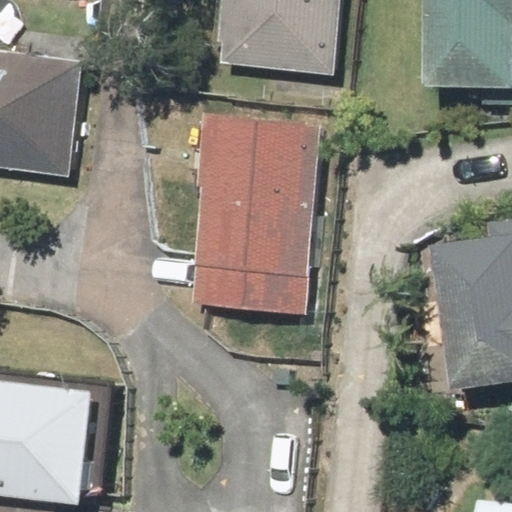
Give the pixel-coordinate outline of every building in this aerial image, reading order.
[(233,0),(227,69),(345,80),(352,0),(233,0)] [(511,0),(446,0),(444,94),(511,95),(511,0)] [(96,67),(0,54),(0,173),(80,184),(96,67)] [(317,321),(335,133),(219,122),(200,310),(317,321)] [(499,244),(449,251),(470,399),(511,393),(511,223),(497,226),(499,244)] [(104,511),(118,402),(0,388),(0,511),(68,511),(69,511),(78,511),(104,511)]
